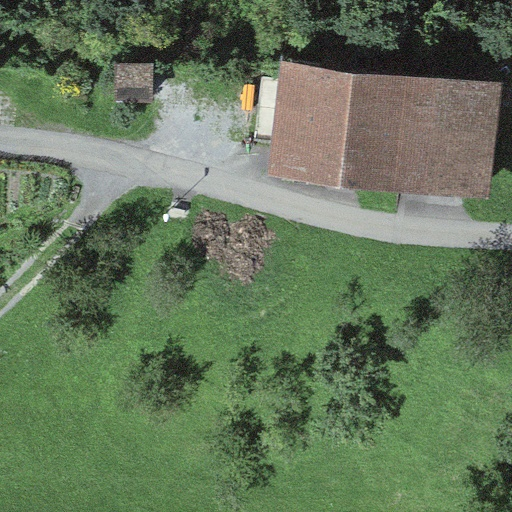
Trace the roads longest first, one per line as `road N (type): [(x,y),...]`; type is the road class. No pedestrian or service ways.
road 1 (unclassified): [(0,148),(124,166),(418,239),(511,239)]
road 2 (track): [(0,303),(112,195),(124,166)]
